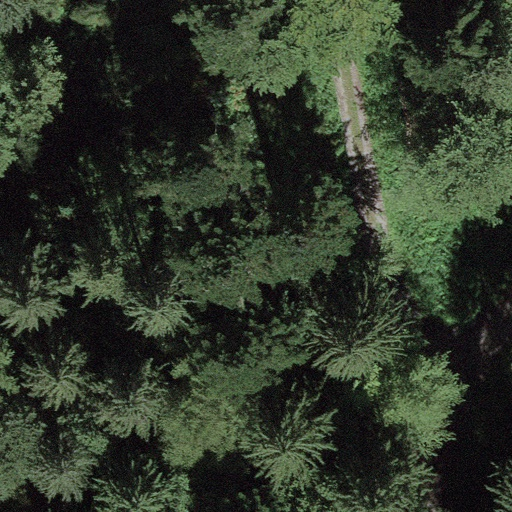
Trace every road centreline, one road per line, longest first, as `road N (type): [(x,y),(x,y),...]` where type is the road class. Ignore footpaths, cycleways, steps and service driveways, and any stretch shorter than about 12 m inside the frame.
road 1 (track): [(328,0),(388,302),(437,453)]
road 2 (track): [(511,311),(437,453),(424,511)]
